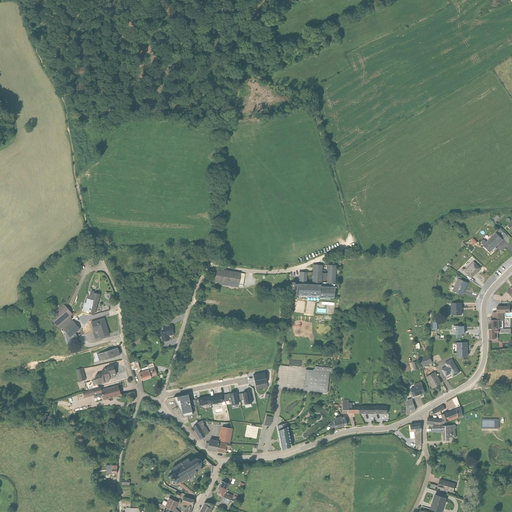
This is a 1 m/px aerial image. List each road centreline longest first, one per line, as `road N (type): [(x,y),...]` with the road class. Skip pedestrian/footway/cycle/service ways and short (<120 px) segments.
road 1 (unclassified): [(165,401),(213,270),(273,275),(317,264)]
road 2 (residential): [(226,469),(291,461),(418,417)]
road 3 (residential): [(418,417),(474,379),(481,306),(511,269)]
road 4 (residential): [(143,398),(99,252)]
road 5 (track): [(317,264),(368,265),(385,279),(381,293),(340,312)]
road 6 (track): [(99,252),(78,191),(70,132)]
